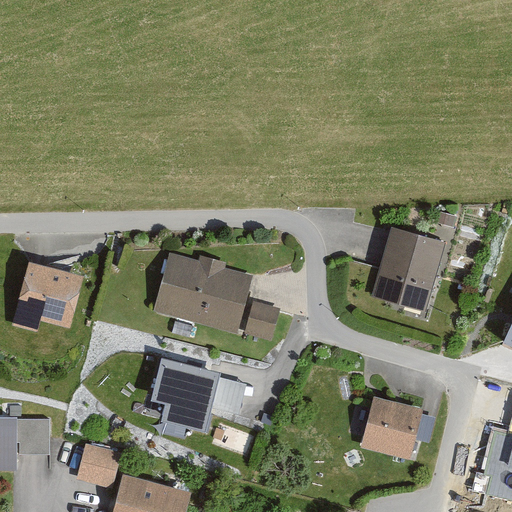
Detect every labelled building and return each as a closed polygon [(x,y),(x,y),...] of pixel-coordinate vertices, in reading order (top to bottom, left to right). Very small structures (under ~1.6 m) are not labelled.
[(445,243),(392,229),(374,296),(427,310),(445,243)] [(236,335),(252,279),(224,271),(226,263),(200,257),(199,264),(167,255),(152,313),(236,335)] [(71,330),(85,279),(32,264),(13,328),(35,335),(40,321),(71,330)] [(281,313),(253,304),(243,335),(271,343),(281,313)] [(210,432),(224,373),(163,359),(153,401),(171,405),(167,422),(210,432)] [(424,413),(374,400),(361,448),(410,462),(424,413)] [(50,456),(50,418),(0,418),(0,470),(20,471),(20,456),(50,456)] [(113,490),(121,452),(84,444),(76,482),(113,490)] [(189,511),(194,494),(125,476),(115,511),(189,511)]
